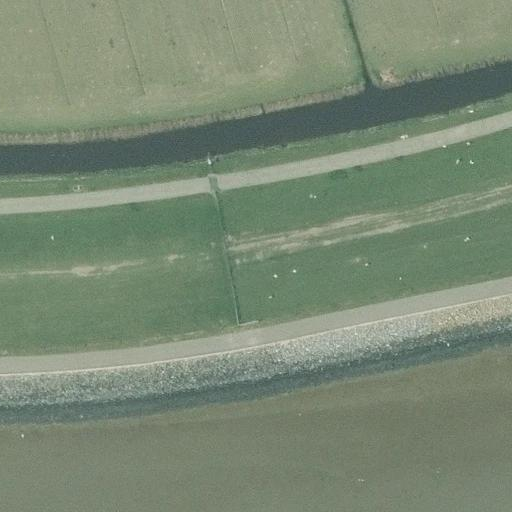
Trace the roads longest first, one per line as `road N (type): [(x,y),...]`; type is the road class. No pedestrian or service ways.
road 1 (unclassified): [(0,213),(196,195),(511,128)]
road 2 (unclassified): [(0,376),(185,362),(511,301)]
